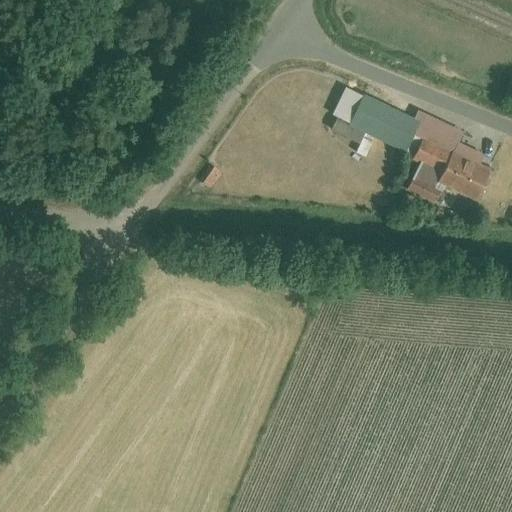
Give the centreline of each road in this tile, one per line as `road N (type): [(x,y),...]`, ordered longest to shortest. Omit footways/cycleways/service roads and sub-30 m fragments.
road 1 (unclassified): [(273,35),(511,121)]
road 2 (unclassified): [(129,229),(273,35)]
road 3 (unclassified): [(0,414),(129,229)]
road 4 (unclassified): [(129,229),(0,219)]
